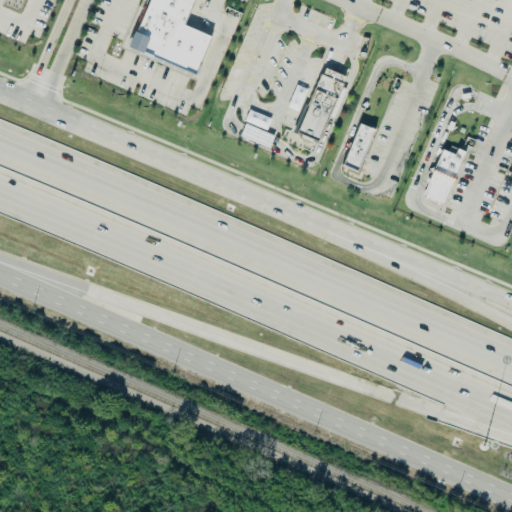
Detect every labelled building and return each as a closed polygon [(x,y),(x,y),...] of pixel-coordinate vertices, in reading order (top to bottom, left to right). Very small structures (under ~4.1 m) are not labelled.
[(146,0),(124,49),(191,78),(210,39),(184,26),(194,0),(146,0)] [(324,69),(296,133),(301,135),(300,139),(311,143),(312,140),(317,142),(344,77),(324,69)] [(298,112),(287,107),(296,85),(307,90),(298,112)] [(249,111),(270,119),(266,130),(244,122),(249,111)] [(240,136),(245,124),(273,136),(268,149),(240,136)] [(360,125),(373,131),(356,172),(342,166),(360,125)] [(422,198),(441,206),(464,152),(457,149),(455,155),(443,150),(422,198)]
